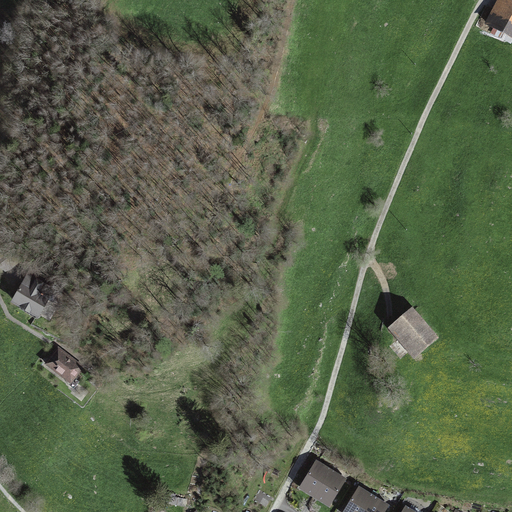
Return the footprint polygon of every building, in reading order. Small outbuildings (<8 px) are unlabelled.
[(511,0),(498,0),(484,27),(511,41),(511,0)] [(25,278),(13,297),(38,313),(50,295),(25,278)] [(440,337),(414,306),(387,330),(413,361),(440,337)] [(59,347),(45,367),(70,384),(83,364),(59,347)] [(314,497),(331,470),(316,461),(299,488),(314,497)] [(329,507),(346,479),(331,470),(314,497),(329,507)] [(363,511),(374,496),(359,487),(342,511),(363,511)] [(384,511),(388,505),(374,496),(363,511),(384,511)]
